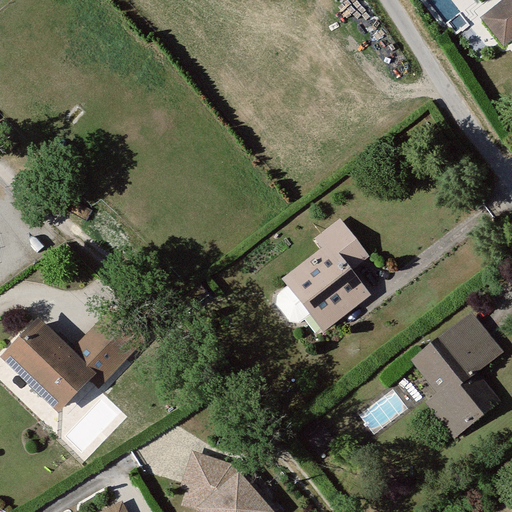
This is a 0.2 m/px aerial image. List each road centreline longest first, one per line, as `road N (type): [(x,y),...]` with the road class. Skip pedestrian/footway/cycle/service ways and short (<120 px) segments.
road 1 (residential): [(330,511),(183,334),(0,169)]
road 2 (unclassified): [(389,0),(465,120),(511,177)]
